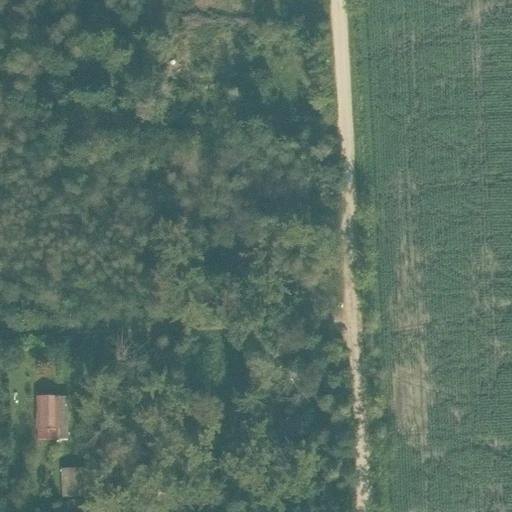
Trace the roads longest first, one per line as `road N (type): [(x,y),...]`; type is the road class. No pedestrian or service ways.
road 1 (track): [(0,326),(355,318)]
road 2 (track): [(340,0),(355,318)]
road 3 (track): [(355,318),(365,511)]
